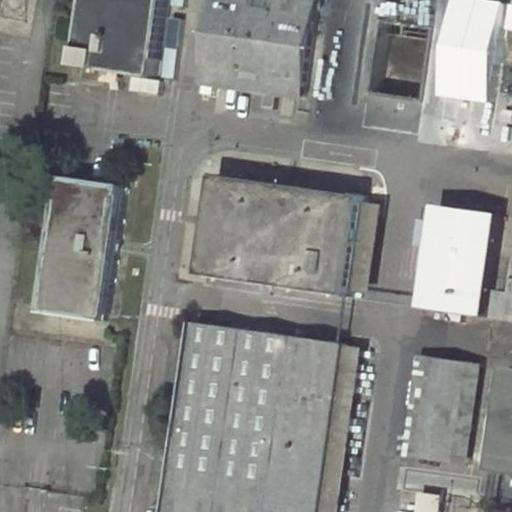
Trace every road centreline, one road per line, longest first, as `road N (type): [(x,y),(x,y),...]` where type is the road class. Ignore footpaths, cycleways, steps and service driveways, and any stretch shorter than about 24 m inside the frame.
road 1 (unknown): [(0,424),(30,158)]
road 2 (unknown): [(68,511),(94,340)]
